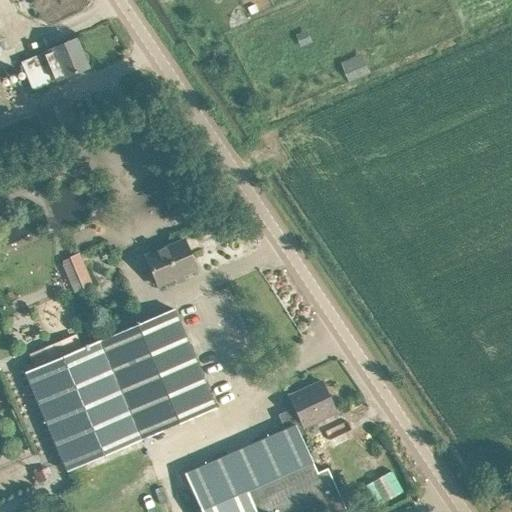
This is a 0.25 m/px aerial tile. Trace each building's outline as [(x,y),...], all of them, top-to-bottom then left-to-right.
[(87,68),(75,39),(20,62),(32,90),(62,78),(63,78),(87,68)] [(360,54),(340,62),(349,83),(369,74),(360,54)] [(0,112),(10,108),(0,83),(0,112)] [(77,127),(67,102),(37,114),(48,140),(77,127)] [(196,269),(184,240),(145,256),(157,286),(196,269)] [(79,255),(69,260),(83,292),(93,288),(79,255)] [(64,467),(67,473),(215,409),(174,309),(24,371),(64,467)] [(89,319),(84,322),(90,335),(95,333),(89,319)] [(37,362),(81,345),(77,334),(33,352),(37,362)] [(335,511),(345,507),(327,468),(317,473),(300,437),(298,437),(296,432),(335,413),(320,381),(288,396),(293,408),(278,415),(285,430),(185,475),(201,511),(335,511)] [(47,469),(33,475),(37,486),(52,480),(47,469)]
